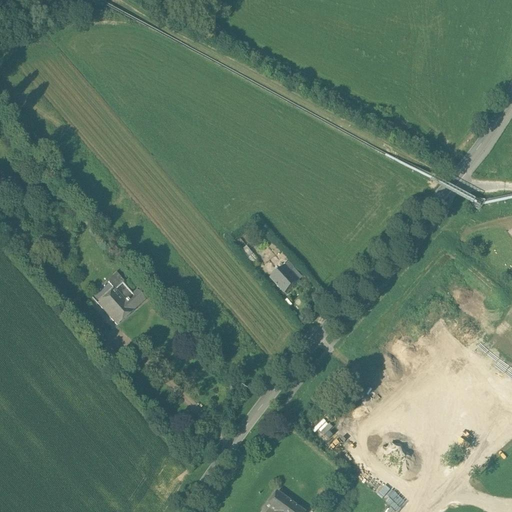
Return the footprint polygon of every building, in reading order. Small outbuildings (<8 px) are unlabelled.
[(239,250),(245,258),(251,253),(245,245),(239,250)] [(262,264),(253,255),(249,259),(258,268),(262,264)] [(292,262),(276,277),(291,294),(303,282),(294,273),(298,269),(292,262)] [(128,281),(119,271),(109,280),(113,284),(97,297),(100,301),(94,306),(107,320),(111,317),(120,328),(150,301),(139,289),(135,293),(126,283),(128,281)] [(123,362),(107,344),(97,353),(113,371),(123,362)] [(352,461),(348,464),(357,473),(360,469),(352,461)] [(304,511),(278,493),(267,507),(270,509),(268,511),(304,511)]
